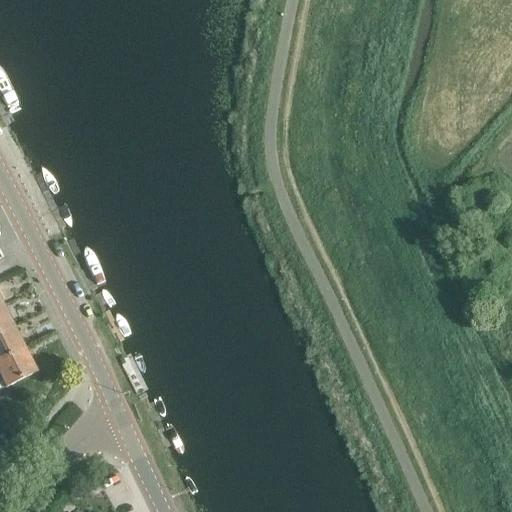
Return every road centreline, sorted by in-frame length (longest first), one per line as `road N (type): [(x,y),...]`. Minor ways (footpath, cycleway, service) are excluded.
road 1 (tertiary): [(118,414),(0,177)]
road 2 (residential): [(14,511),(86,425),(118,414)]
